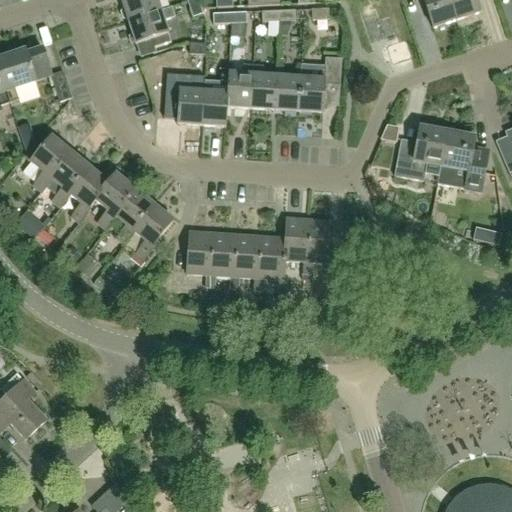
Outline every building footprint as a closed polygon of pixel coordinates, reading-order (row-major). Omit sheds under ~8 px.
[(156,0),(121,0),(124,10),(121,14),(123,20),(128,21),(128,23),(172,8),(161,12),(156,0)] [(203,15),(198,0),(188,3),(193,19),(203,15)] [(232,0),(215,0),(216,9),(233,9),(232,0)] [(264,8),(263,0),(247,0),(247,8),(264,8)] [(456,22),(448,0),(422,0),(433,30),(456,22)] [(448,0),(456,22),(480,14),(475,0),(448,0)] [(375,6),(357,12),(366,36),(383,30),(375,6)] [(172,8),(128,23),(136,47),(152,41),(155,50),(172,44),(164,22),(176,18),(172,8)] [(329,11),(312,12),(312,23),(329,22),(329,11)] [(296,12),(278,13),(279,24),(296,24),(296,12)] [(279,24),(278,13),(262,14),(262,25),(279,24)] [(229,15),(230,26),(247,26),(246,14),(229,15)] [(230,26),(229,15),(213,16),(213,27),(230,26)] [(207,47),(190,46),(189,56),(206,57),(207,47)] [(42,49),(26,54),(25,52),(0,59),(0,72),(10,104),(20,101),(16,90),(35,83),(35,82),(51,77),(42,49)] [(327,68),(326,83),(325,87),(341,88),(343,64),(327,63),(327,68)] [(228,85),(228,96),(227,110),(228,110),(251,112),(254,78),(254,67),(242,67),(242,77),(229,76),(228,85)] [(254,67),(254,78),(251,112),(275,114),(278,79),(263,78),(263,68),(254,67)] [(301,67),(300,81),(302,81),(326,83),(327,68),(302,67),(301,67)] [(10,104),(0,72),(0,101),(2,107),(10,104)] [(63,73),(51,77),(59,103),(72,99),(63,73)] [(166,96),(165,120),(178,121),(178,126),(202,128),(205,83),(205,81),(193,81),(193,78),(186,78),(168,76),(166,96)] [(278,79),(275,114),(299,115),(302,81),(300,81),(278,79)] [(326,83),(302,81),(299,115),(323,117),(325,87),(326,83)] [(205,83),(202,128),(227,130),(228,110),(227,110),(228,96),(228,85),(205,83)] [(437,187),(447,136),(420,131),(416,153),(399,150),(394,179),(423,184),(426,166),(440,169),(437,187)] [(507,139),(496,144),(511,182),(511,131),(505,134),(507,139)] [(447,136),(437,187),(481,195),(489,152),(473,149),(475,141),(447,136)] [(52,138),(42,150),(35,144),(23,159),(30,164),(43,175),(33,187),(42,194),(52,182),(49,180),(71,154),(52,138)] [(383,138),(371,168),(376,170),(387,144),(389,145),(390,140),(383,138)] [(89,170),(71,154),(49,180),(52,182),(62,191),(52,203),(61,210),(71,198),(68,196),(89,170)] [(107,185),(89,170),(68,196),(71,198),(81,207),(71,219),(79,225),(89,213),(87,211),(94,203),(94,202),(108,185),(107,185)] [(115,175),(107,185),(108,185),(94,202),(94,203),(106,213),(96,225),(105,232),(115,220),(112,218),(134,191),(115,175)] [(153,207),(134,191),(112,218),(115,220),(125,229),(115,240),(124,247),(133,236),(131,233),(153,207)] [(172,223),(153,207),(131,233),(133,236),(144,244),(134,256),(143,263),(153,251),(151,249),(172,223)] [(39,227),(25,216),(16,227),(29,238),(39,227)] [(286,221),(284,242),(285,242),(283,264),(284,264),(302,265),(301,278),(311,278),(312,266),(307,266),(310,223),(286,221)] [(335,225),(310,223),(307,266),(312,266),(326,267),(325,279),(335,280),(336,267),(332,266),(335,225)] [(44,232),(38,239),(48,247),(54,240),(44,232)] [(210,279),(213,237),(188,235),(185,277),(205,279),(204,291),(214,291),(215,280),(210,279)] [(237,239),(213,237),(210,279),(215,280),(229,281),(228,293),(238,293),(239,281),(234,281),(237,239)] [(261,240),(237,239),(234,281),(239,281),(253,282),(252,294),(262,295),(263,283),(258,283),(261,240)] [(284,242),(261,240),(258,283),(263,283),(277,284),(276,296),(286,297),(287,283),(282,283),(284,264),(283,264),(285,242),(284,242)] [(71,250),(63,260),(73,269),(74,269),(82,259),(71,250)] [(87,256),(75,270),(90,282),(101,268),(87,256)] [(99,279),(93,286),(110,300),(116,293),(99,279)] [(1,396),(5,400),(0,405),(0,429),(7,423),(24,442),(45,423),(26,403),(34,396),(23,384),(17,377),(2,389),(1,396)] [(290,450),(220,470),(226,490),(227,479),(236,476),(235,482),(249,484),(247,494),(252,511),(283,511),(277,490),(278,481),(309,472),(304,452),(290,450)] [(511,511),(511,492),(506,489),(495,487),(485,486),(473,489),(462,494),(453,502),(446,511),(445,511),(511,511)]
